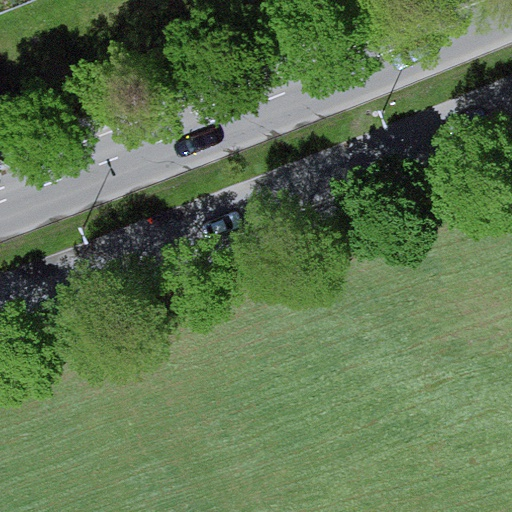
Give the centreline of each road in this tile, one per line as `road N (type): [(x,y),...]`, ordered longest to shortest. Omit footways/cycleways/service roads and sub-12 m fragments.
road 1 (tertiary): [(0,305),(511,98)]
road 2 (tertiary): [(511,27),(0,226)]
